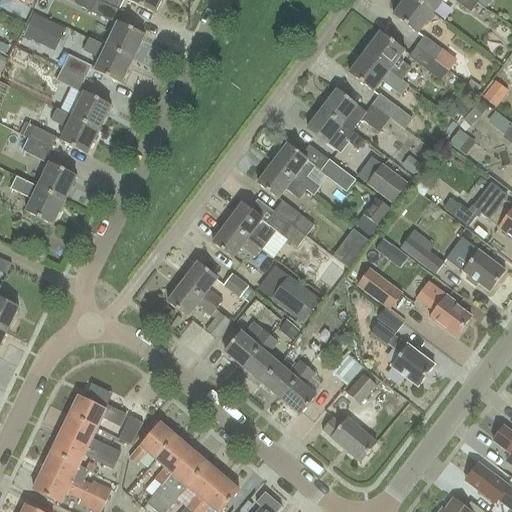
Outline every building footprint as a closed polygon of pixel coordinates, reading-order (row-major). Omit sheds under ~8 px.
[(118,9),(99,0),(77,0),(75,6),(89,13),(90,11),(113,22),(118,9)] [(122,0),(99,0),(118,9),(122,0)] [(157,15),(163,0),(128,0),(128,1),(157,15)] [(417,36),(433,15),(414,0),(407,0),(394,18),(417,36)] [(414,0),(433,15),(444,0),(414,0)] [(486,10),(473,0),(453,0),(471,14),(478,4),(486,10)] [(473,0),(486,10),(492,1),(490,0),(473,0)] [(42,46),(52,25),(35,17),(25,38),(42,46)] [(134,61),(146,36),(120,23),(108,48),(134,61)] [(399,62),(406,53),(381,35),(366,55),(402,82),(411,70),(399,62)] [(417,48),(435,61),(442,51),(424,38),(417,48)] [(0,53),(5,56),(10,49),(0,43),(0,53)] [(18,62),(24,51),(15,47),(10,57),(18,62)] [(122,86),(134,61),(108,48),(96,73),(122,86)] [(434,62),(435,61),(417,48),(409,59),(440,83),(448,73),(434,62)] [(401,83),(402,82),(366,55),(350,76),(374,94),(382,84),(401,98),(408,88),(401,83)] [(62,70),(85,81),(91,68),(68,57),(62,70)] [(79,93),(85,81),(62,70),(56,82),(79,93)] [(511,88),(501,80),(488,96),(501,106),(511,92),(511,88)] [(372,106),(366,114),(337,92),(322,111),(352,133),(361,120),(380,134),(391,120),(373,106),(372,106)] [(100,131),(112,106),(85,93),(73,118),(100,131)] [(373,106),(391,120),(406,131),(413,120),(380,96),(373,106)] [(471,126),(489,109),(483,103),(466,121),(471,126)] [(365,143),(352,133),(322,111),(308,131),(327,146),(336,134),(359,152),(365,143)] [(89,155),(100,131),(73,118),(62,142),(89,155)] [(28,139),(51,150),(57,138),(34,127),(28,139)] [(45,163),(51,150),(28,139),(22,152),(45,163)] [(273,166),(314,197),(320,189),(307,179),(316,168),(288,146),(273,166)] [(328,161),(321,173),(347,194),(355,183),(328,161)] [(415,177),(422,168),(413,161),(406,170),(415,177)] [(39,188),(66,202),(78,177),(51,164),(39,188)] [(366,186),(393,206),(409,185),(382,165),(366,186)] [(313,198),(314,197),(273,166),(258,186),(277,201),(286,189),(301,200),(306,193),(313,198)] [(66,202),(39,188),(38,190),(15,179),(9,191),(32,202),(26,214),(53,227),(66,202)] [(425,198),(432,189),(422,182),(415,191),(425,198)] [(451,201),(444,210),(452,216),(459,207),(451,201)] [(511,238),(511,208),(504,202),(489,221),(511,238)] [(274,214),(293,228),(307,238),(315,227),(283,203),(274,214)] [(365,220),(379,231),(392,215),(378,204),(365,220)] [(262,252),(268,244),(253,233),(263,220),(243,205),(228,226),(262,252)] [(459,207),(452,216),(469,229),(476,219),(469,213),(459,206),(459,207)] [(285,240),(293,228),(274,214),(267,224),(263,220),(253,233),(268,244),(276,233),(285,240)] [(256,260),(262,252),(228,226),(213,245),(232,260),(241,248),(256,260)] [(368,244),(354,234),(347,243),(361,253),(368,244)] [(399,252),(435,278),(444,266),(428,255),(408,240),(399,252)] [(447,261),(464,274),(470,278),(467,281),(477,289),(479,286),(491,294),(506,274),(463,241),(447,261)] [(386,258),(393,249),(383,242),(376,251),(386,258)] [(217,311),(223,304),(208,293),(218,280),(198,265),(182,285),(217,311)] [(390,313),(403,295),(370,271),(357,288),(390,313)] [(246,290),(248,288),(232,276),(224,287),(240,299),(242,297),(246,290)] [(272,301),(303,325),(321,302),(289,278),(272,301)] [(459,306),(430,284),(417,301),(435,314),(430,320),(456,340),(472,319),(458,308),(459,306)] [(211,319),(217,311),(182,285),(167,305),(187,320),(196,308),(211,319)] [(0,330),(6,334),(19,308),(0,298),(0,289),(1,287),(0,286),(0,330)] [(394,336),(402,326),(383,311),(376,321),(378,323),(369,334),(400,357),(392,368),(418,389),(435,368),(409,347),(394,336)] [(219,316),(206,334),(215,341),(229,324),(219,316)] [(244,369),(271,338),(264,331),(253,344),(241,334),(225,353),(244,369)] [(335,337),(323,359),(332,364),(345,342),(335,337)] [(263,385),(280,366),(268,357),(279,344),(271,338),(244,369),(263,385)] [(347,356),(332,375),(347,387),(362,369),(347,356)] [(282,401),(309,369),(301,363),(291,376),(280,366),(263,385),(282,401)] [(309,369),(282,401),(301,417),(318,398),(306,388),(316,375),(309,369)] [(360,407),(376,388),(364,378),(348,397),(360,407)] [(106,406),(104,410),(78,397),(69,416),(97,429),(102,420),(119,429),(126,416),(106,406)] [(92,441),(97,429),(69,416),(60,435),(116,462),(120,455),(106,447),(92,441)] [(130,417),(119,440),(131,446),(144,424),(130,417)] [(360,464),(377,445),(348,420),(342,427),(333,420),(323,432),(360,464)] [(155,462),(175,438),(159,424),(129,459),(136,466),(146,454),(155,462)] [(511,432),(505,428),(494,442),(511,456),(507,462),(511,465),(511,432)] [(112,471),(116,462),(60,435),(51,453),(79,467),(84,457),(112,471)] [(161,487),(191,452),(175,438),(155,462),(164,469),(153,481),(161,487)] [(187,489),(208,466),(191,452),(161,487),(161,488),(146,505),(153,511),(166,511),(186,489),(187,489)] [(88,472),(79,467),(51,453),(41,473),(105,504),(111,491),(93,482),(91,486),(83,483),(88,472)] [(511,510),(511,488),(480,465),(467,483),(483,495),(482,496),(495,507),(499,501),(511,510)] [(190,511),(194,511),(223,479),(208,466),(187,489),(196,496),(186,508),(186,509),(190,511)] [(77,506),(90,511),(101,511),(105,504),(41,473),(32,492),(60,505),(66,495),(80,501),(77,506)] [(223,479),(194,511),(206,511),(210,508),(214,511),(221,511),(239,492),(223,479)] [(280,511),(281,511),(265,496),(256,506),(261,510),(259,511),(280,511)] [(483,511),(480,509),(478,511),(469,511),(454,500),(446,511),(443,509),(441,511),(483,511)]
